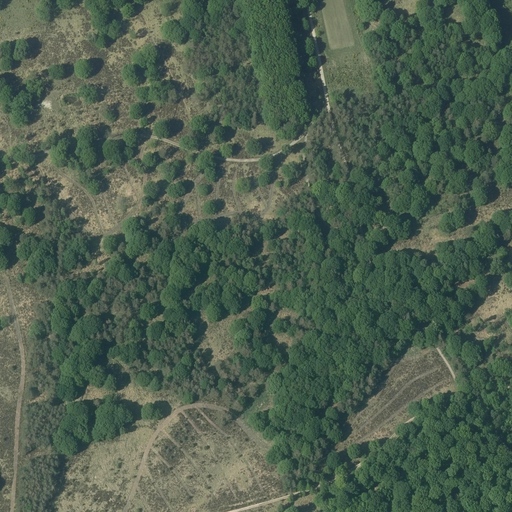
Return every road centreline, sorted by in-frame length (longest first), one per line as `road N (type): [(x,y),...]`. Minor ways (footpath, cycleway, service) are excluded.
road 1 (track): [(0,162),(134,138),(232,160),(264,158),(303,134),(325,103)]
road 2 (track): [(325,103),(373,280),(394,305),(435,325),(482,401)]
road 3 (track): [(430,415),(408,422),(333,480),(231,511)]
